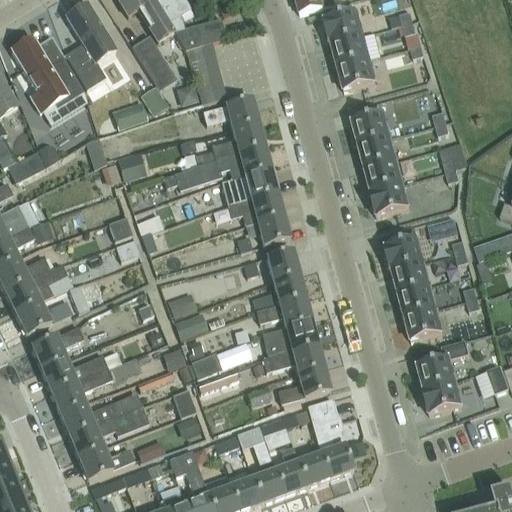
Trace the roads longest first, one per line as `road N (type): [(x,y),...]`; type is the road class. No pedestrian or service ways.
road 1 (residential): [(402,491),(268,0)]
road 2 (residential): [(56,511),(9,399)]
